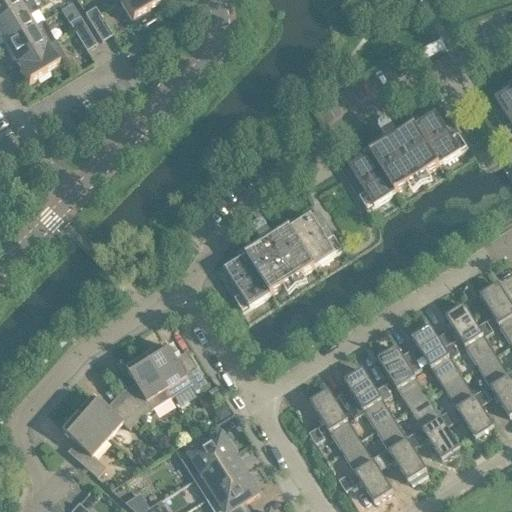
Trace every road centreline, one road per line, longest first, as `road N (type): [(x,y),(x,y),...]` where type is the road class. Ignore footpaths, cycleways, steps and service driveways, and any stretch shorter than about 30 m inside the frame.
road 1 (residential): [(181,287),(309,149),(382,100),(511,41)]
road 2 (residential): [(258,403),(511,242)]
road 3 (residential): [(49,489),(18,438),(26,407),(84,345),(181,287)]
road 4 (tertiary): [(69,201),(206,61),(220,27),(212,0)]
road 5 (residential): [(258,403),(181,287)]
road 6 (residential): [(69,201),(0,85)]
road 7 (residential): [(325,511),(258,403)]
